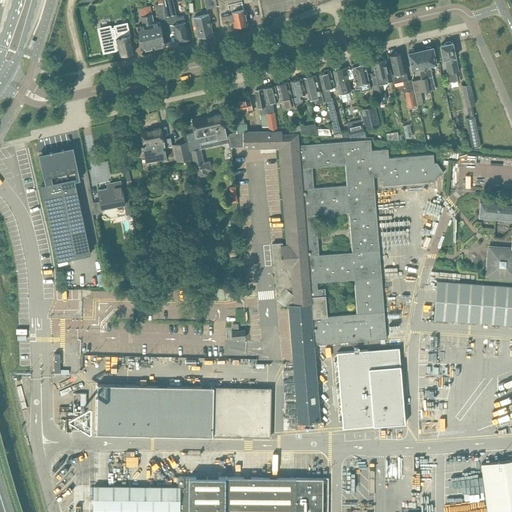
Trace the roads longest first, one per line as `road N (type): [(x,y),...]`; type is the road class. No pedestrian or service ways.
road 1 (residential): [(7,81),(33,97),(61,100),(447,10),(460,8),(468,21)]
road 2 (residential): [(243,80),(468,21)]
road 3 (unknown): [(77,123),(96,248)]
